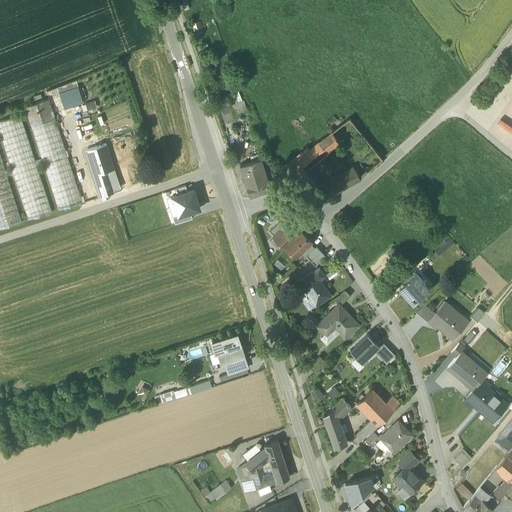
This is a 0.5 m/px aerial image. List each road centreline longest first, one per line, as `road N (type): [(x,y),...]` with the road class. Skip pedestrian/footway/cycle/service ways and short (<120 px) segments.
road 1 (residential): [(314,214),(397,334),(445,495)]
road 2 (unclassified): [(327,511),(232,212)]
road 3 (track): [(0,241),(217,172)]
road 4 (unclassified): [(232,212),(160,0)]
road 5 (residential): [(314,214),(351,195),(451,106)]
